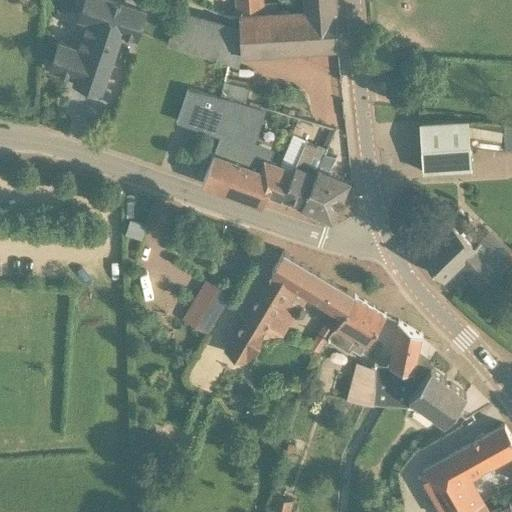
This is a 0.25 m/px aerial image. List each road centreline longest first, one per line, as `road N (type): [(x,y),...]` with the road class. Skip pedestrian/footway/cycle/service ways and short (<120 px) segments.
road 1 (tertiary): [(383,235),(334,244),(86,157),(0,139)]
road 2 (secondary): [(383,235),(364,150),(351,0)]
road 3 (secondary): [(511,392),(401,268),(383,235)]
